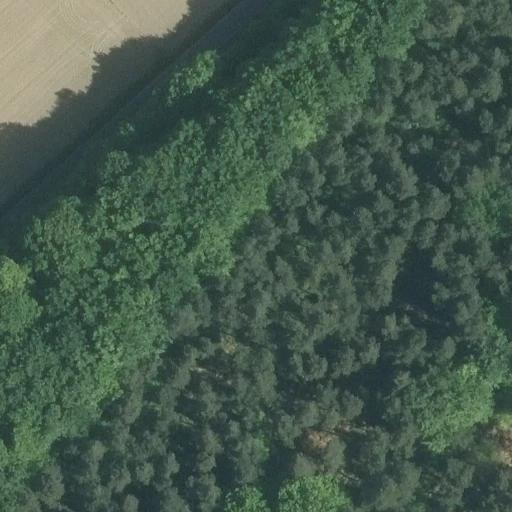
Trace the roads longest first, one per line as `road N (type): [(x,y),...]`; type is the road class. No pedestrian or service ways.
road 1 (track): [(450,0),(166,273),(0,477)]
road 2 (unclassified): [(258,0),(0,233)]
